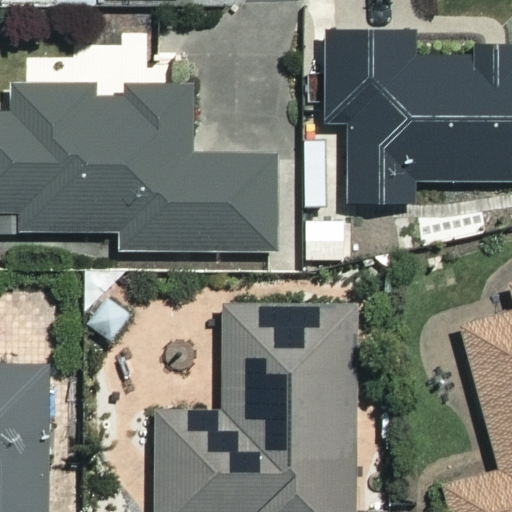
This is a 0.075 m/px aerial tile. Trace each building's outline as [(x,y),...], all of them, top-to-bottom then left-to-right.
[(511,52),(407,53),(407,31),(321,32),(321,127),(343,127),(344,204),(407,204),(407,191),(511,190),(511,52)] [(89,96),(89,81),(2,81),(2,114),(0,114),(0,213),(1,213),(1,233),(114,232),(114,253),(269,252),(268,156),(185,157),(185,80),(121,80),(121,96),(89,96)] [(511,511),(511,283),(508,285),(511,300),(511,312),(456,327),(495,469),(438,485),(444,511),(511,511)] [(347,511),(348,304),(218,304),(218,413),(150,413),(149,511),(347,511)] [(0,511),(42,511),(41,365),(0,365),(0,511)]
